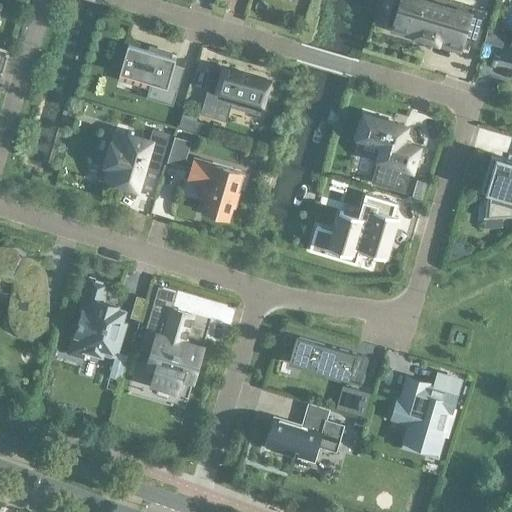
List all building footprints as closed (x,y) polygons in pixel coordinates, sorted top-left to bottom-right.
[(399,10),(395,25),(416,31),(414,36),(439,43),(440,38),(449,41),(450,39),(462,43),(462,45),(467,46),(468,44),(469,45),(477,47),(487,11),(478,8),(476,16),(470,14),(471,13),(468,12),(468,13),(459,11),(460,10),(458,9),(458,10),(450,8),(450,7),(447,6),(426,0),(423,0),(422,0),(402,0),(402,2),(400,1),(398,10),(399,10)] [(128,44),(120,72),(151,81),(146,98),(173,106),(178,89),(168,86),(176,58),(128,44)] [(211,77),(201,113),(215,117),(219,104),(257,115),(258,109),(261,110),(261,108),(264,108),(272,81),(252,75),(251,77),(224,69),(221,80),(211,77)] [(182,112),(178,126),(207,134),(210,124),(197,120),(198,117),(182,112)] [(358,137),(383,145),(372,182),(404,191),(410,169),(412,169),(419,146),(402,141),(406,126),(404,126),(404,125),(401,124),(401,125),(395,123),(395,122),(392,121),(392,122),(365,114),(358,137)] [(146,158),(160,162),(168,133),(153,129),(150,140),(121,131),(119,136),(115,134),(106,165),(110,166),(106,179),(137,188),(146,158)] [(168,159),(185,163),(191,137),(175,133),(168,159)] [(511,158),(491,152),(482,188),(488,190),(486,216),(484,216),(484,217),(511,214),(511,158)] [(191,157),(185,178),(204,184),(201,197),(206,198),(203,209),(209,211),(207,214),(223,219),(224,215),(229,217),(237,191),(225,187),(230,169),(191,157)] [(317,225),(309,249),(360,264),(364,251),(389,258),(402,217),(367,207),(358,237),(317,225)] [(13,290),(19,294),(23,295),(26,295),(29,295),(32,294),(34,292),(37,290),(39,287),(40,284),(41,283),(41,282),(41,281),(41,280),(41,279),(41,278),(41,277),(41,276),(41,275),(41,274),(41,273),(41,272),(40,271),(40,270),(40,269),(39,269),(39,268),(39,267),(38,267),(38,266),(37,265),(36,264),(35,263),(34,263),(34,262),(33,262),(33,261),(32,261),(31,261),(30,260),(29,260),(28,259),(27,259),(26,259),(25,259),(24,259),(23,259),(22,259),(21,259),(20,259),(19,259),(18,259),(17,259),(17,260),(16,260),(15,260),(15,259),(14,258),(14,257),(13,256),(12,255),(11,254),(10,253),(9,252),(8,252),(8,251),(7,251),(6,251),(6,250),(5,250),(4,249),(3,249),(2,249),(1,249),(0,248),(0,286),(2,286),(9,288),(13,290)] [(118,348),(126,322),(122,321),(126,309),(118,307),(118,305),(103,300),(109,282),(90,277),(80,310),(82,311),(75,335),(87,338),(84,350),(102,355),(103,354),(111,356),(113,351),(114,347),(118,348)] [(184,377),(183,378),(185,379),(185,378),(189,379),(189,380),(190,380),(190,379),(193,379),(203,347),(183,342),(185,336),(187,337),(187,335),(186,335),(188,331),(189,330),(187,330),(189,324),(190,325),(191,323),(190,323),(191,319),(192,319),(192,318),(190,317),(192,314),(172,308),(172,309),(156,305),(152,320),(160,323),(153,348),(151,347),(150,352),(151,353),(147,366),(156,369),(152,383),(176,390),(181,376),(184,377)] [(142,309),(134,307),(131,316),(139,318),(142,309)] [(13,323),(13,324),(14,324),(14,325),(15,326),(16,327),(17,328),(18,329),(18,330),(19,330),(20,330),(20,331),(21,331),(22,332),(23,332),(24,333),(25,333),(26,334),(27,334),(28,334),(29,334),(30,333),(31,333),(32,332),(33,331),(34,331),(35,330),(36,329),(37,329),(38,328),(38,327),(39,326),(40,325),(41,324),(13,323)] [(362,350),(304,335),(297,361),(355,376),(362,350)] [(374,390),(343,381),(335,407),(366,416),(374,390)] [(454,393),(429,385),(428,391),(406,384),(400,400),(396,399),(389,417),(416,425),(410,442),(435,450),(441,434),(444,435),(452,411),(449,410),(454,393)] [(325,418),(321,431),(279,418),(276,427),(270,425),(269,427),(271,427),(265,446),(293,454),(293,456),(296,457),(297,455),(313,460),(317,447),(318,447),(318,446),(336,451),(344,424),(325,418)]
